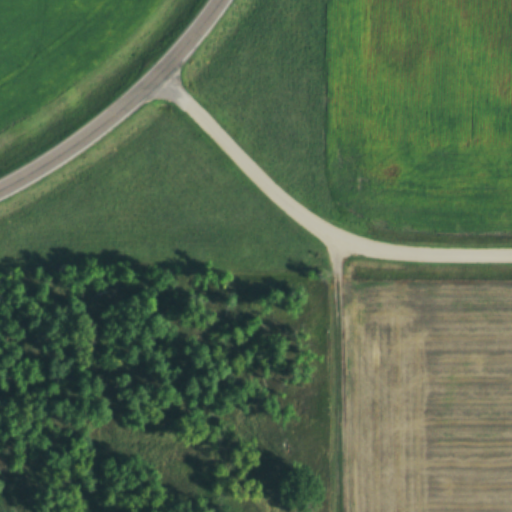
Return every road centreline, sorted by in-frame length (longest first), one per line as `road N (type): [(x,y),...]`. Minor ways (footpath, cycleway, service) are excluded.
road 1 (residential): [(511,254),(404,252),(334,236),(275,194),(158,74)]
road 2 (tertiary): [(0,188),(61,154),(158,74),(219,0)]
